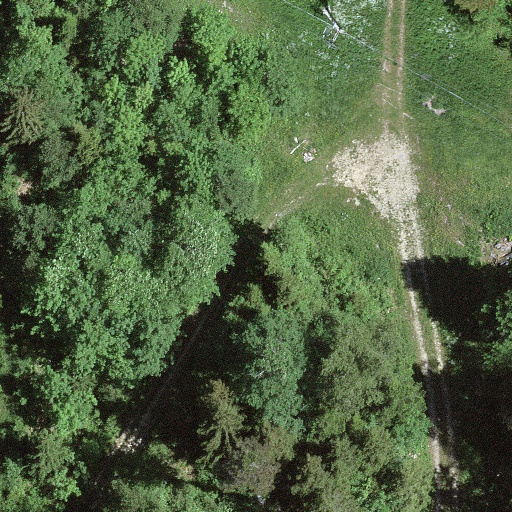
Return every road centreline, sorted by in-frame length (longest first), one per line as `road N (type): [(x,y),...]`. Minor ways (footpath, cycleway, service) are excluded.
road 1 (track): [(90,511),(194,315),(394,86)]
road 2 (track): [(446,511),(439,393),(394,86),(397,0)]
